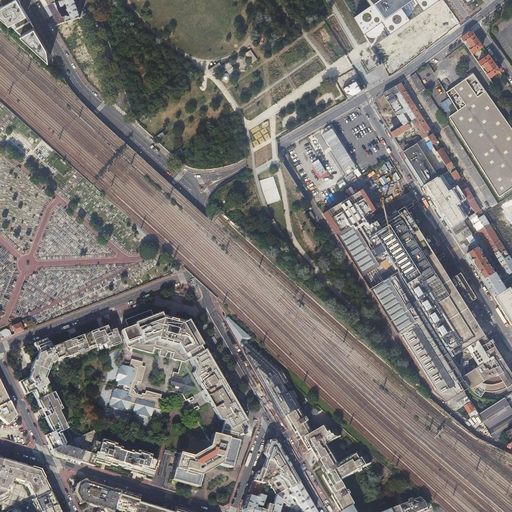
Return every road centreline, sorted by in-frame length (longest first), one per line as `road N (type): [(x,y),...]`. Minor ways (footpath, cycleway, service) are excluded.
road 1 (residential): [(511,450),(429,395),(278,146)]
road 2 (residential): [(511,341),(358,100)]
road 3 (unclassified): [(189,275),(0,348)]
road 4 (residential): [(212,511),(47,460)]
road 5 (secondary): [(29,0),(78,85),(125,130)]
road 6 (secondary): [(267,415),(200,282)]
road 7 (residential): [(470,21),(358,100)]
road 8 (residential): [(83,0),(125,130)]
